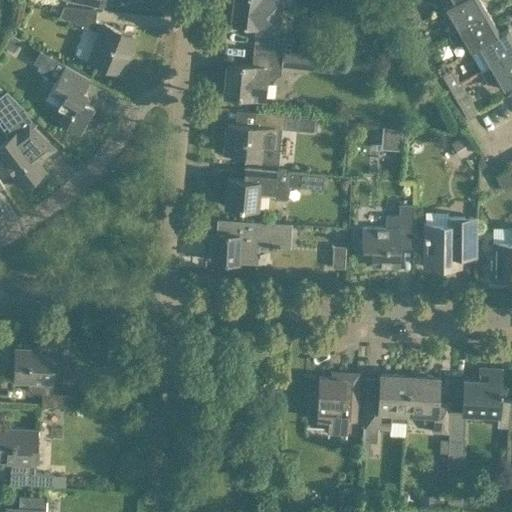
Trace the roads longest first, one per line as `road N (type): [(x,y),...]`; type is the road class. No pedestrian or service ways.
road 1 (residential): [(166,302),(511,316)]
road 2 (residential): [(0,237),(79,182),(145,101),(182,98)]
road 3 (residential): [(166,302),(182,98)]
road 4 (residential): [(0,291),(166,302)]
